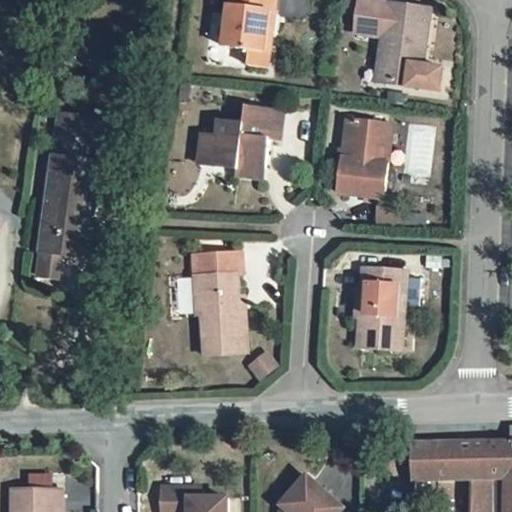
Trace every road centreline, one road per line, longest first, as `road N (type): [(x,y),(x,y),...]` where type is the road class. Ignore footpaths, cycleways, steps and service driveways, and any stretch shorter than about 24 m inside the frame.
road 1 (residential): [(496,0),(476,415)]
road 2 (residential): [(476,415),(113,422)]
